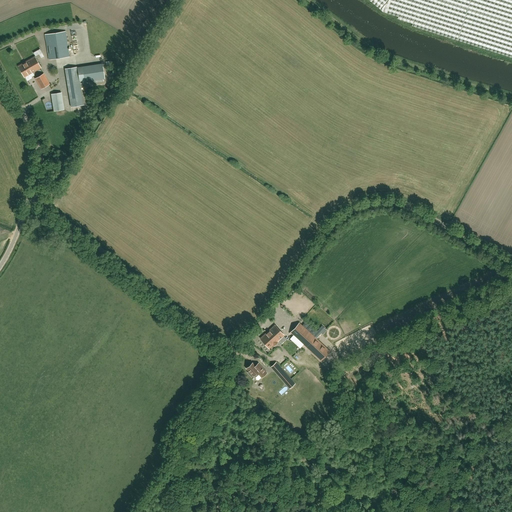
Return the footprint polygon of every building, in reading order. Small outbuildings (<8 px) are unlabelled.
[(511,0),(369,0),(381,9),(383,12),(399,16),(398,19),(405,21),(408,22),(413,24),(412,26),(444,36),(469,43),(511,57),(511,0)] [(65,31),(45,34),(49,60),(69,56),(65,31)] [(18,66),(25,77),(41,68),(34,57),(18,66)] [(73,107),(82,105),(84,105),(81,82),(84,82),(85,84),(105,81),(102,63),(77,67),(79,83),(77,67),(67,68),(73,107)] [(44,74),(35,78),(41,89),(50,84),(44,74)] [(51,94),(54,111),(64,109),(61,92),(51,94)] [(321,361),(323,358),(329,351),(299,324),(291,332),(308,347),(307,348),(321,361)] [(283,335),(275,326),(260,339),(269,349),(283,335)] [(267,373),(259,365),(258,363),(254,366),(252,363),(246,368),(249,371),(247,373),(251,377),(253,376),(257,373),(261,378),(267,373)] [(291,379),(279,365),(274,369),(286,383),(291,379)]
